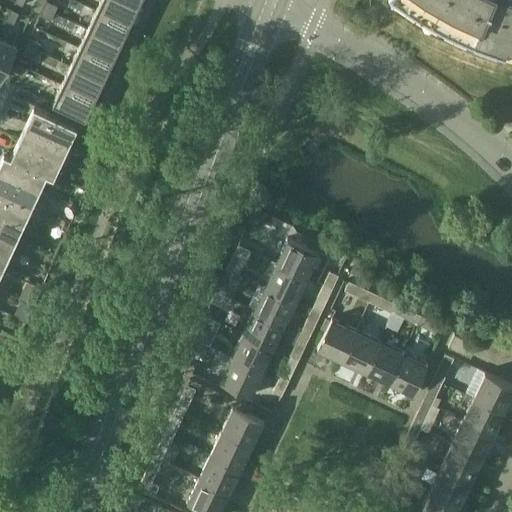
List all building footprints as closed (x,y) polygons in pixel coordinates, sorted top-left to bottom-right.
[(128,26),(137,7),(121,0),(100,0),(96,10),(128,26)] [(511,0),(396,0),(406,6),(415,12),(424,18),(434,23),(443,28),(453,33),(463,38),(473,42),(483,46),(493,50),(503,53),(511,55),(511,0)] [(46,1),(43,8),(54,13),(57,6),(54,5),(46,1)] [(54,13),(43,8),(39,15),(47,19),(51,21),(54,13)] [(11,10),(6,20),(13,24),(18,13),(11,10)] [(87,29),(120,44),(128,26),(96,10),(87,29)] [(111,63),(120,44),(87,29),(78,47),(111,63)] [(26,45),(37,50),(40,43),(29,38),(26,45)] [(0,39),(0,79),(15,47),(0,39)] [(33,57),(37,50),(26,45),(22,52),(33,57)] [(111,63),(78,47),(70,66),(102,81),(111,63)] [(17,64),(13,71),(24,76),(28,69),(17,64)] [(61,84),(94,100),(102,81),(70,66),(61,84)] [(94,100),(61,84),(52,104),(85,119),(94,100)] [(74,124),(35,106),(27,122),(66,140),(74,124)] [(20,139),(58,157),(66,140),(27,122),(20,139)] [(58,157),(20,139),(12,155),(50,174),(58,157)] [(50,174),(12,155),(5,152),(0,164),(0,170),(36,187),(44,171),(50,175),(50,174)] [(36,187),(0,170),(0,190),(29,204),(36,187)] [(0,210),(21,220),(29,204),(0,190),(0,210)] [(0,230),(13,237),(21,220),(0,210),(0,230)] [(0,250),(5,253),(13,237),(0,230),(0,250)] [(275,262),(306,277),(318,253),(286,238),(275,262)] [(238,273),(243,263),(231,258),(230,257),(226,267),(227,268),(238,273)] [(275,262),(264,286),(296,300),(306,277),(275,262)] [(329,271),(322,285),(331,289),(337,276),(329,271)] [(331,289),(322,285),(316,298),(325,302),(331,289)] [(264,286),(253,309),(285,324),(296,300),(264,286)] [(355,296),(368,302),(372,293),(359,287),(355,296)] [(385,299),(372,293),(368,302),(381,308),(385,299)] [(402,317),(415,324),(419,315),(406,309),(402,317)] [(252,310),(241,333),(273,348),(284,325),(252,310)] [(432,321),(419,315),(415,324),(428,330),(432,321)] [(331,318),(316,349),(341,360),(355,329),(357,324),(359,321),(349,316),(348,320),(346,325),(331,318)] [(306,319),(300,332),(309,336),(315,323),(306,319)] [(379,340),(355,329),(341,360),(364,371),(379,340)] [(309,336),(300,332),(294,345),(303,349),(309,336)] [(241,333),(230,357),(262,371),(273,348),(241,333)] [(454,333),(447,346),(470,357),(476,344),(454,333)] [(387,382),(402,351),(379,340),(364,371),(387,382)] [(402,351),(387,382),(412,394),(427,362),(402,351)] [(262,371),(230,357),(219,381),(250,395),(262,371)] [(284,365),(278,379),(287,383),(293,369),(284,365)] [(447,369),(439,365),(433,378),(441,382),(447,369)] [(473,396),(504,411),(511,394),(511,384),(484,372),(473,396)] [(433,378),(427,391),(435,395),(441,382),(433,378)] [(287,383),(278,379),(272,392),(280,396),(287,383)] [(181,396),(175,409),(183,413),(190,400),(181,396)] [(473,396),(461,420),(493,435),(504,411),(473,396)] [(220,431),(251,446),(263,421),(231,406),(220,431)] [(183,413),(175,409),(168,422),(177,426),(183,413)] [(425,416),(417,412),(411,425),(419,429),(425,416)] [(461,420),(450,443),(482,458),(493,435),(461,420)] [(411,425),(405,438),(413,442),(419,429),(411,425)] [(240,469),(251,446),(220,431),(209,454),(240,469)] [(152,456),(161,460),(168,447),(159,443),(152,456)] [(439,467),(471,482),(482,458),(450,443),(439,467)] [(240,469),(209,454),(197,477),(229,492),(240,469)] [(155,473),(161,460),(152,456),(146,469),(155,473)] [(389,472),(397,476),(403,463),(395,458),(389,472)] [(439,467),(428,491),(459,505),(471,482),(439,467)] [(389,472),(383,485),(391,489),(397,476),(389,472)] [(208,511),(219,511),(229,492),(197,477),(186,501),(208,511)] [(428,491),(417,511),(456,511),(459,505),(428,491)] [(134,495),(126,511),(142,511),(147,501),(134,495)]
